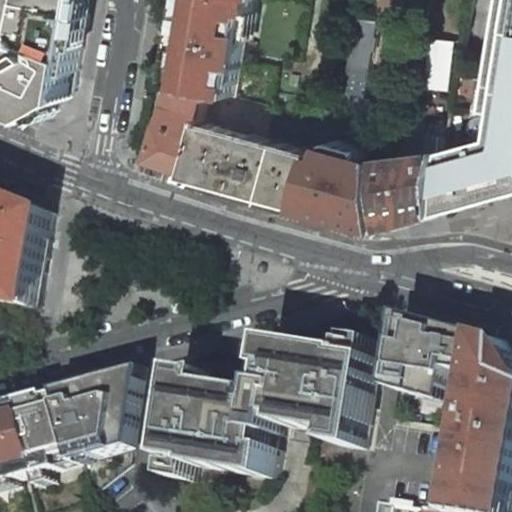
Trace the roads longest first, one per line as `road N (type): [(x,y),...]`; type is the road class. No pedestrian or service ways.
road 1 (residential): [(0,378),(332,285),(341,274)]
road 2 (secondary): [(95,192),(341,274)]
road 3 (residential): [(95,192),(132,0)]
road 4 (secondary): [(341,274),(511,316)]
